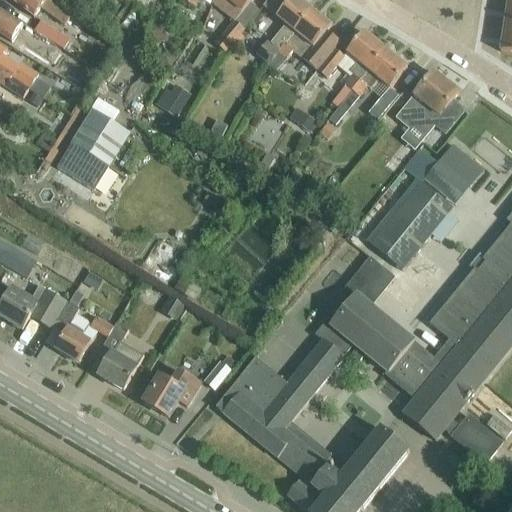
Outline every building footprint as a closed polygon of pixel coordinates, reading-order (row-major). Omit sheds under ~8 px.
[(42,0),(11,0),(10,3),(34,21),(41,11),(61,26),(65,29),(71,21),(67,18),(48,3),(46,3),(42,0)] [(151,0),(136,0),(136,3),(147,9),(151,0)] [(183,0),(183,3),(194,9),(198,0),(183,0)] [(218,0),(213,7),(235,25),(250,6),(255,0),(218,0)] [(269,43),(257,57),(269,67),(279,55),(313,14),(296,0),(293,0),(290,4),(285,0),(271,0),(264,10),(277,20),(286,28),(272,45),(269,43)] [(0,12),(0,37),(12,45),(23,28),(0,12)] [(331,29),(313,14),(279,55),(286,61),(294,52),(317,72),(340,44),(328,34),(331,29)] [(40,22),(32,34),(58,51),(62,53),(70,42),(40,22)] [(164,24),(149,26),(152,46),(167,44),(164,24)] [(235,25),(216,46),(226,54),(244,33),(235,25)] [(511,27),(506,26),(502,54),(511,55),(511,27)] [(352,93),(386,53),(365,36),(347,56),(345,60),(335,52),(318,72),(329,81),(339,69),(352,80),(346,88),(334,103),(340,108),(352,93)] [(0,73),(29,93),(33,95),(42,101),(49,89),(37,82),(38,80),(20,68),(17,72),(3,62),(8,54),(0,48),(0,73)] [(166,51),(157,64),(170,72),(178,59),(166,51)] [(352,93),(340,108),(329,122),(336,127),(368,89),(371,91),(378,83),(390,92),(408,71),(386,53),(352,93)] [(29,93),(0,73),(0,87),(23,103),(29,93)] [(409,106),(399,118),(427,140),(429,138),(430,137),(436,129),(446,137),(449,133),(454,127),(465,114),(459,109),(455,106),(453,104),(459,96),(434,76),(427,85),(415,99),(409,106)] [(85,80),(79,90),(84,94),(91,84),(85,80)] [(33,95),(27,104),(36,110),(42,101),(33,95)] [(291,121),(310,134),(316,125),(298,112),(291,121)] [(72,147),(57,171),(94,195),(109,171),(130,137),(93,114),(72,147)] [(266,114),(251,137),(271,150),(286,128),(266,114)] [(218,123),(212,133),(222,139),(228,129),(218,123)] [(327,125),(319,136),(329,143),(336,132),(327,125)] [(44,136),(37,147),(50,155),(57,144),(44,136)] [(421,153),(405,172),(422,186),(425,183),(456,208),(470,190),(484,173),(453,148),(438,166),(421,153)] [(372,154),(361,167),(376,179),(386,166),(372,154)] [(268,157),(262,167),(270,171),(276,162),(268,157)] [(403,274),(453,211),(422,186),(415,194),(371,248),(403,274)] [(327,324),(316,338),(323,344),(324,343),(344,359),(354,347),(388,375),(386,378),(417,403),(404,418),(406,419),(414,425),(414,426),(416,427),(424,433),(424,434),(425,435),(426,435),(434,441),(433,442),(435,443),(444,432),(449,436),(448,437),(486,467),(502,446),(469,420),(461,430),(452,423),(461,412),(511,349),(511,216),(507,223),(511,227),(501,239),(500,240),(500,241),(495,247),(494,248),(483,262),(486,264),(478,274),(475,271),(458,292),(453,298),(452,299),(452,300),(447,306),(446,306),(445,307),(446,308),(440,314),(439,315),(430,327),(448,342),(433,361),(371,310),(396,280),(370,260),(341,296),(351,305),(349,307),(348,307),(346,309),(347,310),(341,317),(339,319),(333,326),(332,327),(327,324)] [(0,242),(0,266),(4,269),(15,251),(0,242)] [(12,267),(31,278),(40,262),(21,251),(12,267)] [(181,282),(175,292),(184,298),(191,288),(181,282)] [(66,311),(69,307),(40,290),(32,304),(12,293),(0,313),(0,319),(22,333),(31,318),(53,332),(55,329),(66,311)] [(76,295),(69,306),(77,311),(84,300),(76,295)] [(170,297),(160,314),(176,323),(186,307),(170,297)] [(66,311),(55,329),(65,334),(55,351),(79,366),(98,335),(91,331),(87,328),(81,338),(69,330),(79,313),(69,307),(66,311)] [(115,331),(98,320),(91,331),(98,335),(109,341),(115,331)] [(117,328),(115,331),(109,341),(103,350),(113,356),(100,378),(124,392),(144,359),(121,345),(128,334),(117,328)] [(255,363),(216,411),(217,411),(218,411),(224,416),(224,417),(278,461),(302,480),(287,498),(304,511),(363,511),(374,499),(407,458),(410,455),(382,432),(349,472),(291,425),(344,360),(344,359),(324,343),(323,344),(296,377),(288,387),(282,382),(283,381),(282,380),(281,381),(258,362),(259,361),(258,360),(255,363)] [(225,361),(222,365),(206,384),(216,392),(232,373),(230,371),(232,368),(225,361)] [(181,375),(174,387),(162,379),(146,405),(169,420),(179,404),(188,410),(202,388),(181,375)]
